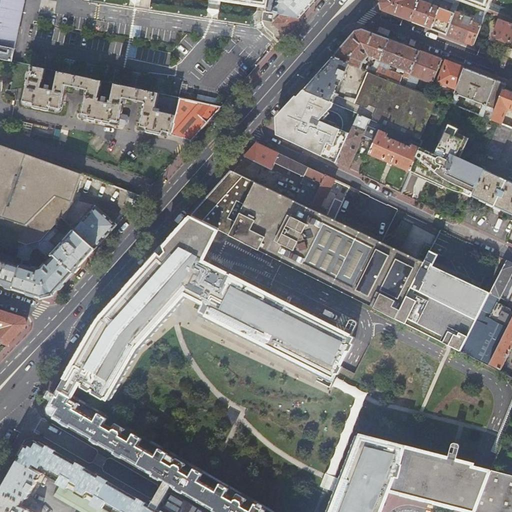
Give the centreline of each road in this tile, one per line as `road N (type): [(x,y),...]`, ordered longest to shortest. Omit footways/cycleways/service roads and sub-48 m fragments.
road 1 (residential): [(236,128),(511,255)]
road 2 (primary): [(236,128),(65,317)]
road 3 (residential): [(511,72),(343,7)]
road 4 (primary): [(343,7),(236,128)]
